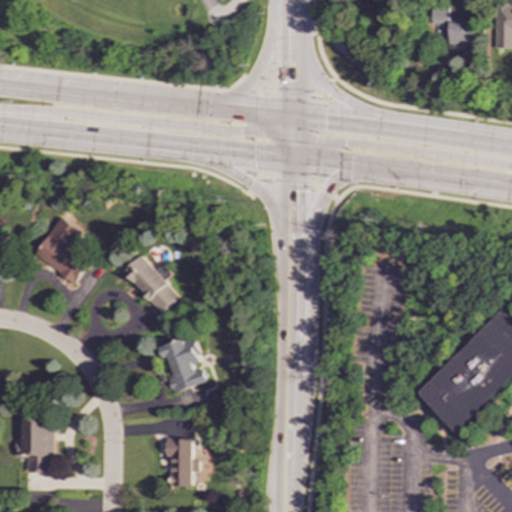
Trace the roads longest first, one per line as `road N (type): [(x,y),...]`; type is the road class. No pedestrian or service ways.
road 1 (primary): [(286,477),(306,386),(309,219),(333,178),(363,167)]
road 2 (primary): [(0,132),(227,169),(264,198),(288,239)]
road 3 (primary): [(0,109),(238,132),(266,129),(289,115)]
road 4 (primary): [(0,127),(289,159)]
road 5 (primary): [(289,115),(0,83)]
road 6 (tertiary): [(286,477),(288,239)]
road 7 (primary): [(511,166),(342,142),(305,145),(289,159)]
road 8 (residential): [(80,362),(108,417),(110,511)]
road 9 (primary): [(363,167),(511,187)]
road 10 (primary): [(511,144),(378,125)]
road 11 (primary): [(378,125),(310,76),(289,39)]
